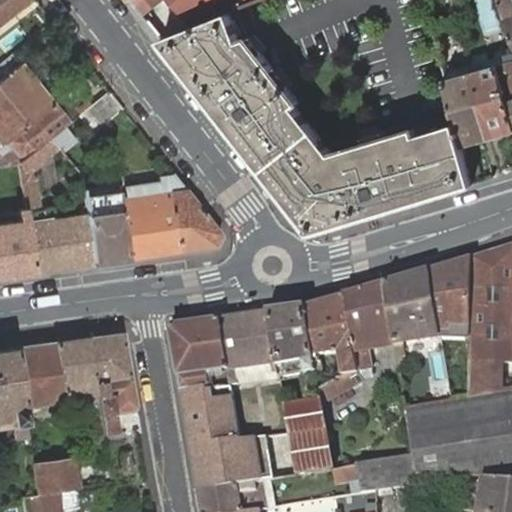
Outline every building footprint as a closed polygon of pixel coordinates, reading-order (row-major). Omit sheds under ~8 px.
[(0,0),(0,24),(30,0),(0,0)] [(130,0),(144,17),(166,0),(168,0),(190,27),(230,10),(237,7),(255,0),(130,0)] [(498,0),(511,44),(511,7),(509,0),(498,0)] [(190,27),(161,39),(174,54),(187,71),(215,107),(240,138),(295,208),(315,232),(340,226),(407,206),(410,205),(475,184),(464,144),(458,123),(419,135),(417,129),(333,149),(302,97),(307,93),(259,37),(249,26),(243,30),(230,10),(190,27)] [(478,70),(473,71),(491,136),(511,129),(511,60),(499,64),(486,67),(478,70)] [(0,78),(0,142),(2,143),(5,140),(53,103),(41,89),(31,75),(21,62),(4,75),(0,78)] [(491,136),(473,71),(469,73),(460,75),(446,79),(455,112),(458,123),(464,144),(491,136)] [(122,108),(108,91),(79,115),(90,133),(122,108)] [(68,123),(53,103),(5,140),(2,143),(0,142),(0,152),(2,156),(0,157),(0,165),(19,163),(22,161),(37,147),(50,137),(63,127),(68,123)] [(73,139),(63,127),(50,137),(58,148),(60,150),(73,139)] [(22,161),(19,163),(25,199),(38,197),(35,179),(29,172),(58,148),(50,137),(37,147),(22,161)] [(186,189),(173,174),(155,176),(156,185),(141,187),(133,188),(122,190),(124,199),(118,199),(120,213),(127,259),(180,252),(171,192),(186,189)] [(82,183),(82,178),(75,179),(76,189),(78,189),(83,188),(82,183)] [(117,190),(116,184),(98,187),(89,188),(83,189),(83,192),(84,195),(117,190)] [(171,192),(180,252),(217,246),(221,235),(186,189),(171,192)] [(94,264),(127,259),(120,213),(118,199),(117,190),(84,195),(85,205),(86,211),(87,217),(94,264)] [(25,199),(26,208),(39,206),(38,197),(25,199)] [(0,277),(35,273),(28,221),(26,208),(16,210),(18,222),(0,225),(0,277)] [(35,273),(94,264),(87,217),(86,211),(81,212),(28,221),(35,273)] [(511,245),(473,258),(472,336),(472,397),(506,391),(506,363),(511,363),(511,245)] [(473,258),(431,270),(442,335),(472,336),(473,258)] [(431,270),(387,283),(397,342),(442,335),(431,270)] [(387,283),(348,294),(356,349),(360,371),(368,370),(365,347),(397,342),(387,283)] [(348,294),(307,306),(319,371),(308,373),(313,402),(324,400),(321,388),(319,375),(325,374),(322,354),(341,351),(344,373),(360,371),(356,349),(348,294)] [(307,306),(270,311),(282,373),(282,377),(288,376),(308,373),(319,371),(307,306)] [(270,311),(222,318),(230,370),(233,386),(242,384),(239,370),(245,370),(252,369),(260,368),(267,367),(272,366),(273,375),(282,373),(270,311)] [(230,370),(222,318),(172,325),(181,377),(201,492),(258,483),(300,476),(292,435),(243,440),(238,441),(229,386),(211,389),(208,373),(230,370)] [(123,332),(88,337),(96,387),(97,393),(104,434),(117,431),(139,428),(135,406),(123,332)] [(88,337),(56,342),(64,391),(90,387),(91,394),(97,393),(96,387),(88,337)] [(56,342),(16,348),(24,405),(65,399),(64,391),(56,342)] [(16,348),(0,350),(0,412),(10,411),(12,423),(13,426),(14,426),(16,439),(29,436),(25,409),(24,405),(16,348)] [(361,380),(360,371),(344,373),(333,381),(340,391),(361,380)] [(321,388),(324,400),(340,391),(333,381),(321,388)] [(453,400),(407,408),(413,455),(511,437),(511,389),(506,391),(472,397),(453,400)] [(287,406),(292,435),(300,476),(334,470),(336,469),(324,400),(313,402),(287,406)] [(486,478),(481,511),(511,511),(511,437),(413,455),(359,465),(361,478),(364,494),(380,491),(418,485),(416,475),(486,478)] [(75,458),(33,465),(37,494),(59,490),(80,487),(75,458)] [(336,469),(334,470),(336,483),(361,478),(359,465),(336,469)] [(95,476),(96,484),(112,481),(111,474),(95,476)] [(258,483),(201,492),(204,511),(248,511),(263,510),(258,483)] [(62,511),(59,490),(37,494),(31,495),(33,511),(62,511)] [(372,497),(354,497),(354,511),(372,511),(372,497)]
